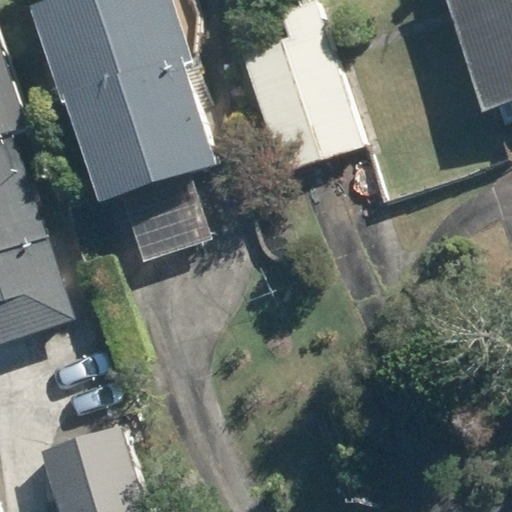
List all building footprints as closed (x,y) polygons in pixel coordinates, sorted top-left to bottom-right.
[(25,13),(92,207),(211,166),(179,71),(190,67),(166,0),(41,0),(43,6),(25,13)] [(511,0),(441,0),(478,114),(498,109),(504,125),(511,122),(511,0)] [(292,38),(239,57),(279,176),(361,149),(313,3),(283,13),(292,38)] [(9,134),(23,130),(0,58),(0,345),(71,321),(9,134)] [(38,455),(56,511),(143,511),(117,430),(38,455)]
